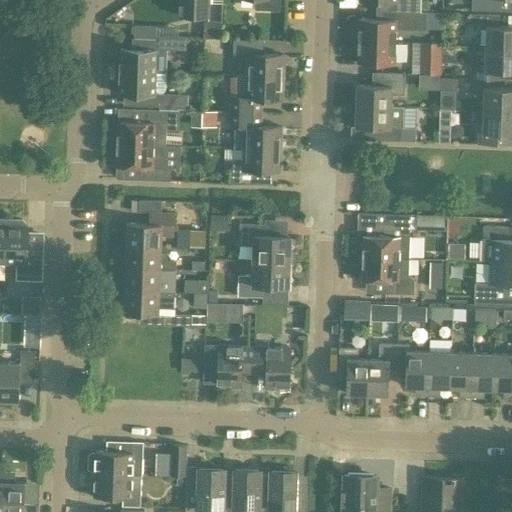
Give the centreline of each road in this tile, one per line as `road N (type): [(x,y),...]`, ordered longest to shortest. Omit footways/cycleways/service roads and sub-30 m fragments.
road 1 (residential): [(318,422),(323,0)]
road 2 (residential): [(318,422),(63,415)]
road 3 (residential): [(63,415),(61,186)]
road 4 (residential): [(511,444),(341,439),(318,422)]
road 5 (residential): [(61,186),(77,168),(84,16),(97,0)]
